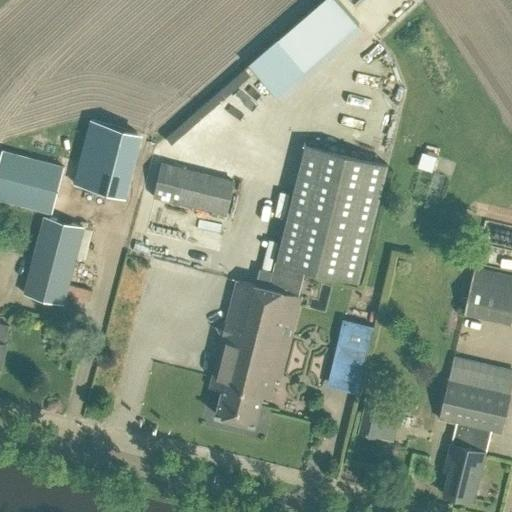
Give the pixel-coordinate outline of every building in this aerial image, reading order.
[(347,0),(327,0),(286,36),(313,68),(366,22),(347,0)] [(126,194),(142,131),(91,118),(75,181),(126,194)] [(223,390),(217,414),(255,424),(262,395),(270,397),(275,376),(280,377),(301,295),(299,294),(306,268),(359,281),(388,164),(305,143),(277,260),(276,260),(269,287),(237,279),(227,318),(226,318),(227,320),(217,325),(227,342),(219,346),(220,348),(210,387),(223,390)] [(65,166),(3,149),(0,158),(0,199),(52,214),(65,166)] [(153,195),(227,213),(235,178),(162,160),(153,195)] [(84,225),(44,215),(23,292),(64,303),(84,225)] [(511,274),(475,266),(465,311),(511,321),(511,274)] [(338,344),(368,351),(374,325),(344,318),(338,344)] [(7,343),(5,343),(9,325),(0,322),(0,368),(0,369),(7,343)] [(511,392),(511,388),(511,371),(454,358),(449,378),(440,418),(456,422),(444,469),(449,470),(443,493),(473,501),(485,454),(486,454),(492,430),(502,432),(511,392)] [(373,434),(379,404),(366,402),(360,431),(373,434)] [(379,406),(376,436),(398,438),(402,409),(379,406)]
